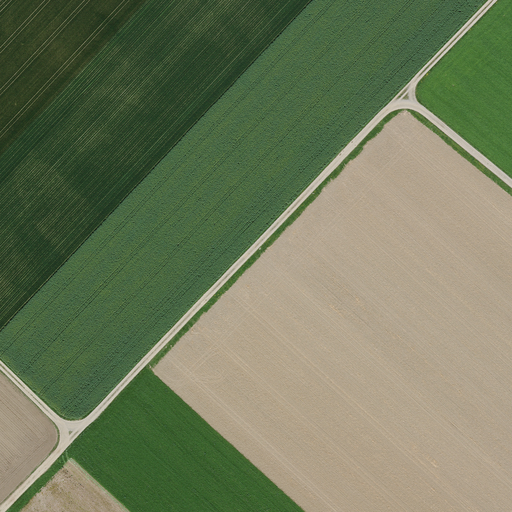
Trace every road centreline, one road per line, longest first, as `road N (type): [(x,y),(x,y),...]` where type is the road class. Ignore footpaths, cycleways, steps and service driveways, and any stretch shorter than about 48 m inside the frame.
road 1 (track): [(0,510),(494,0)]
road 2 (track): [(511,183),(402,94)]
